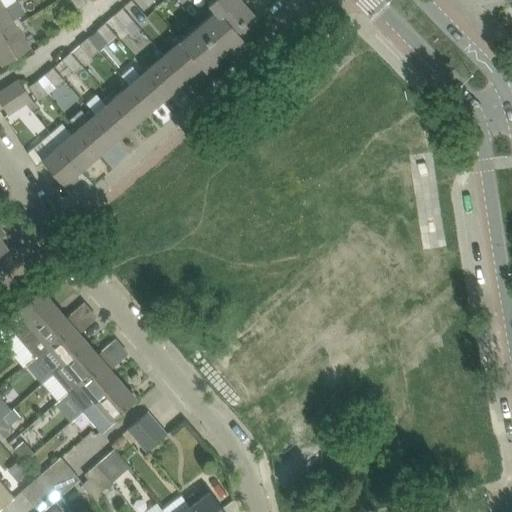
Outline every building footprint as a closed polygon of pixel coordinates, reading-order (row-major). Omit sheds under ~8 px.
[(84,0),(71,0),(78,9),(87,3),(84,0)] [(205,0),(215,11),(218,8),(242,36),(251,28),(244,20),(253,12),(242,0),(205,0)] [(0,37),(22,23),(18,17),(13,20),(5,7),(0,10),(0,37)] [(123,8),(114,15),(125,28),(129,32),(137,25),(133,21),(133,20),(123,8)] [(215,11),(199,24),(223,52),(231,45),(235,50),(246,40),(242,36),(218,8),(215,11)] [(22,23),(0,37),(0,60),(2,64),(30,46),(21,32),(26,29),(22,23)] [(105,23),(97,30),(107,43),(116,35),(105,23)] [(199,24),(181,40),(206,70),(218,60),(216,58),(223,52),(199,24)] [(175,45),(163,55),(185,81),(202,66),(206,71),(206,70),(181,40),(177,36),(171,41),(175,45)] [(88,37),(80,45),(90,57),(99,50),(88,37)] [(330,60),(338,68),(352,56),(345,47),(330,60)] [(158,60),(146,70),(168,95),(185,81),(163,55),(160,51),(154,56),(158,60)] [(71,52),(62,60),(73,72),(81,65),(71,52)] [(140,75),(129,84),(151,110),(168,95),(146,70),(142,65),(137,70),(140,75)] [(53,67),(45,75),(56,87),(64,80),(53,67)] [(19,79),(0,91),(0,101),(8,114),(32,100),(19,79)] [(38,80),(29,86),(37,100),(47,94),(38,80)] [(123,90),(112,99),(133,125),(151,110),(129,84),(125,80),(119,85),(123,90)] [(106,104),(94,114),(116,140),(133,125),(112,99),(108,95),(102,100),(106,104)] [(89,119),(77,129),(99,154),(116,140),(94,114),(90,110),(85,115),(89,119)] [(62,124),(45,138),(51,144),(56,140),(60,144),(81,169),(99,154),(77,129),(73,125),(68,130),(62,124)] [(81,169),(60,144),(56,140),(51,144),(45,138),(27,153),(36,166),(42,161),(65,188),(77,178),(75,175),(81,169)] [(4,320),(20,339),(58,306),(42,288),(4,320)] [(20,339),(36,357),(73,325),(58,306),(20,339)] [(54,373),(63,365),(89,343),(73,325),(36,357),(39,355),(54,373)] [(116,336),(97,350),(109,366),(128,353),(116,336)] [(54,373),(53,374),(68,392),(79,383),(104,361),(98,354),(97,353),(89,343),(63,365),(54,373)] [(68,392),(67,393),(83,411),(95,401),(120,379),(111,369),(104,361),(79,383),(68,392)] [(120,379),(95,401),(83,411),(102,433),(114,422),(112,419),(136,398),(120,379)] [(0,419),(3,417),(12,409),(0,395),(0,419)] [(12,409),(3,417),(10,425),(20,416),(13,408),(12,409)] [(128,429),(137,439),(157,422),(148,411),(128,429)] [(1,419),(0,419),(0,432),(4,438),(11,432),(14,430),(10,425),(3,417),(1,419)] [(157,422),(137,439),(147,451),(167,433),(157,422)] [(23,441),(14,449),(25,462),(34,453),(23,441)] [(114,448),(98,463),(112,482),(130,466),(114,448)] [(61,457),(41,474),(51,485),(70,468),(61,457)] [(112,482),(98,463),(84,475),(88,479),(82,485),(97,503),(104,497),(100,492),(112,482)] [(70,468),(51,485),(60,496),(80,479),(70,468)] [(21,491),(31,502),(51,485),(41,474),(21,491)] [(0,479),(0,502),(3,506),(15,496),(0,479)] [(51,485),(31,502),(39,511),(42,511),(60,496),(51,485)] [(225,511),(210,492),(190,506),(194,511),(225,511)] [(163,511),(156,503),(143,511),(163,511)]
